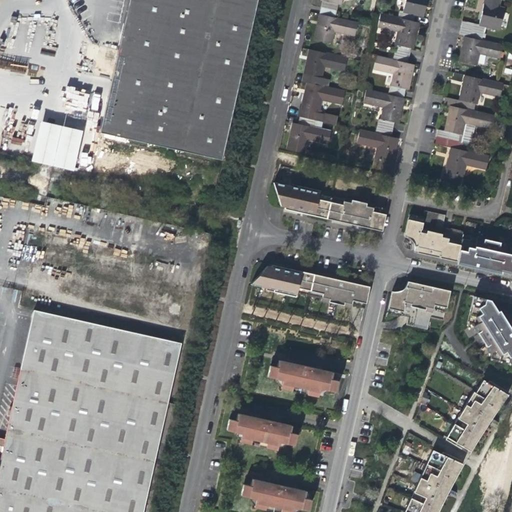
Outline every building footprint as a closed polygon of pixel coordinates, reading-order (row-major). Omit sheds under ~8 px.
[(99,0),(88,53),(115,60),(115,59),(115,58),(103,55),(105,45),(101,44),(104,34),(107,35),(111,17),(109,16),(111,7),(113,7),(115,0),(99,0)] [(115,0),(113,7),(111,7),(109,16),(111,17),(107,35),(104,34),(101,44),(105,45),(103,55),(115,58),(115,59),(115,60),(99,130),(220,158),(255,0),(115,0)] [(324,3),(322,9),(334,12),(336,6),(340,7),(341,0),(320,0),(320,2),(324,3)] [(402,0),(399,14),(411,16),(420,19),(423,8),(424,0),(402,0)] [(477,27),(483,29),(497,32),(502,12),(496,11),(497,6),(483,3),(480,13),(477,27)] [(333,20),(334,12),(322,9),(319,26),(331,35),(331,33),(352,38),(354,25),(333,20)] [(397,13),(395,21),(409,24),(411,16),(399,14),(397,13)] [(396,35),(391,55),(407,58),(412,37),(415,25),(409,24),(395,21),(377,17),(374,30),(396,35)] [(482,35),(483,29),(477,27),(463,24),(461,31),(481,35),(482,35)] [(329,45),(331,35),(319,26),(318,31),(315,42),(329,45)] [(459,38),(464,39),(480,42),(481,35),(461,31),(459,38)] [(501,47),(480,42),(464,39),(462,47),(458,64),(474,67),(477,55),(498,60),(501,47)] [(308,84),(320,87),(322,80),(318,79),(321,67),(342,71),(345,59),(309,50),(306,63),(304,76),(309,77),(308,84)] [(405,65),(407,58),(391,55),(389,62),(405,65)] [(372,71),(381,73),(393,76),(392,81),(390,88),(403,91),(405,92),(408,92),(411,77),(413,67),(405,65),(389,62),(375,58),(373,67),(372,71)] [(454,72),(452,81),(461,83),(463,75),(454,72)] [(443,105),(448,107),(472,112),(476,93),(497,98),(500,85),(463,77),(460,88),(457,101),(445,98),(443,105)] [(300,119),(314,122),(319,100),(340,105),(343,93),(320,87),(308,84),(304,101),(300,119)] [(86,110),(89,91),(67,88),(64,107),(86,110)] [(390,88),(388,97),(401,100),(403,91),(390,88)] [(380,109),(376,128),(388,131),(390,123),(395,125),(398,113),(401,100),(388,97),(363,91),(360,105),(380,109)] [(95,94),(91,109),(97,110),(100,95),(95,94)] [(448,107),(445,122),(443,132),(438,131),(437,138),(457,143),(468,145),(469,140),(472,127),(490,130),(493,117),(472,112),(448,107)] [(314,122),(300,119),(298,127),(293,126),(290,136),(287,151),(303,154),(308,134),(329,139),(333,126),(314,122)] [(76,170),(83,129),(39,122),(32,162),(76,170)] [(386,138),(388,131),(376,128),(374,135),(366,134),(363,146),(374,148),(369,169),(386,173),(392,149),(394,140),(386,138)] [(435,146),(449,149),(449,148),(456,150),(457,143),(437,138),(435,146)] [(487,156),(456,150),(449,148),(449,149),(447,156),(444,173),(442,182),(454,185),(455,181),(456,176),(459,177),(460,177),(463,165),(484,170),(487,156)] [(283,208),(283,210),(299,214),(351,226),(380,232),(384,216),(371,213),(372,208),(372,207),(342,200),(342,202),(341,207),(317,201),(317,196),(318,192),(289,186),(289,188),(273,184),(279,207),(283,208)] [(342,202),(317,196),(317,201),(341,207),(342,202)] [(421,256),(455,263),(461,237),(462,235),(462,232),(442,228),(445,216),(423,212),(422,219),(421,223),(407,220),(403,237),(406,239),(409,241),(411,244),(412,245),(413,248),(414,251),(414,254),(421,256)] [(0,241),(27,247),(20,266),(53,273),(61,235),(47,231),(49,217),(37,214),(33,229),(0,221),(0,241)] [(511,241),(507,245),(475,238),(474,240),(461,237),(455,263),(486,270),(509,276),(511,268),(511,241)] [(351,302),(363,304),(367,288),(338,282),(289,271),(270,266),(269,269),(266,268),(250,286),(266,289),(266,292),(295,298),(295,296),(297,290),(322,295),(320,301),(320,303),(349,309),(349,307),(351,302)] [(390,294),(387,310),(407,315),(406,320),(405,327),(426,332),(429,320),(442,323),(449,293),(418,286),(407,283),(406,285),(404,288),(401,291),(399,292),(395,293),(390,294)] [(295,296),(320,301),(322,295),(297,290),(295,296)] [(511,367),(511,350),(511,349),(511,338),(508,332),(502,322),(491,305),(486,308),(480,300),(472,298),(466,325),(471,327),(489,355),(488,361),(511,367)] [(489,302),(480,300),(486,308),(491,305),(489,302)] [(0,511),(140,511),(179,343),(32,308),(2,440),(0,439),(0,511)] [(385,315),(406,320),(407,315),(387,310),(385,315)] [(267,367),(265,378),(280,382),(278,389),(313,398),(315,391),(332,393),(334,382),(328,380),(329,377),(330,374),(300,367),(285,364),(275,361),(273,368),(267,367)] [(453,444),(465,451),(468,453),(473,444),(487,422),(490,419),(503,399),(506,395),(499,391),(491,386),(492,385),(487,382),(486,383),(482,380),(474,393),(472,392),(443,437),(448,440),(448,442),(452,445),(453,444)] [(224,431),(239,434),(237,442),(274,450),(276,443),(291,446),(294,435),(288,434),(289,427),(262,421),(244,416),(234,414),(232,421),(227,420),(224,431)] [(462,464),(458,462),(446,457),(446,456),(441,453),(440,454),(430,450),(403,511),(437,511),(446,494),(448,490),(459,469),(462,464)] [(238,497),(253,500),(252,508),(270,511),(289,511),(290,508),(305,511),(308,501),(302,499),(303,493),(271,485),(257,482),(248,480),(246,487),(241,486),(238,497)]
